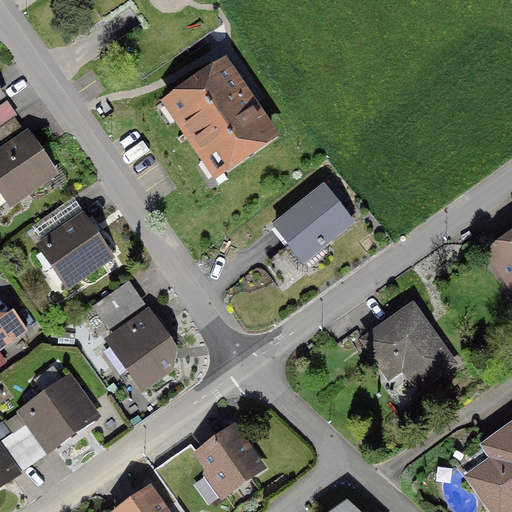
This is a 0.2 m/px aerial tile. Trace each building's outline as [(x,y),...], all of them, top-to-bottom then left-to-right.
[(220,173),(268,140),(219,68),(171,101),(182,118),(179,120),(206,159),(209,157),(220,173)] [(0,126),(12,118),(3,106),(0,107),(0,126)] [(0,144),(20,130),(12,118),(0,126),(0,144)] [(50,174),(26,139),(0,157),(0,185),(10,201),(50,174)] [(322,189),(273,228),(289,248),(266,267),(277,281),(284,291),(308,272),(297,258),(316,244),(318,246),(320,244),(322,246),(350,224),(336,207),(344,201),(331,185),(324,191),(322,189)] [(32,227),(40,238),(56,227),(48,215),(32,227)] [(106,256),(92,235),(83,221),(43,249),(67,283),(106,256)] [(511,233),(485,253),(507,283),(511,280),(511,233)] [(114,311),(135,297),(126,285),(98,305),(106,317),(114,311)] [(450,365),(410,310),(364,344),(382,369),(395,360),(416,389),(450,365)] [(9,344),(24,333),(10,313),(4,317),(0,317),(0,344),(7,340),(9,344)] [(168,367),(171,348),(149,317),(112,343),(142,385),(168,367)] [(26,416),(51,450),(90,422),(66,388),(26,416)] [(511,511),(511,425),(481,448),(496,468),(473,484),(483,498),(482,504),(486,510),(492,511),(511,511)] [(11,436),(16,443),(28,435),(23,428),(11,436)] [(259,470),(231,431),(196,456),(205,468),(203,476),(207,481),(215,482),(224,495),(259,470)] [(0,444),(5,451),(16,443),(11,436),(0,444)] [(0,486),(11,479),(0,463),(0,486)] [(161,511),(146,491),(117,511),(161,511)]
